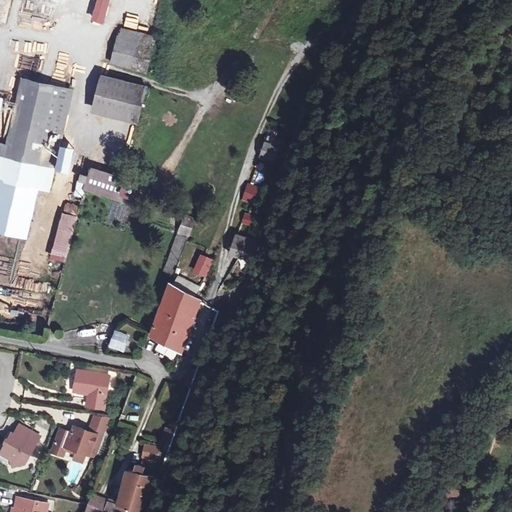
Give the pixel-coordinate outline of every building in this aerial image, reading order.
[(0,0),(0,28),(6,30),(13,0),(0,0)] [(104,23),(108,0),(94,0),(90,20),(104,23)] [(111,68),(146,77),(156,41),(121,32),(111,68)] [(104,81),(97,107),(140,120),(148,93),(104,81)] [(51,195),(61,150),(48,146),(60,93),(25,84),(10,147),(0,145),(0,182),(0,183),(0,237),(28,244),(41,192),(51,195)] [(74,96),(60,93),(48,146),(61,150),(74,96)] [(269,136),(265,149),(273,150),(275,144),(277,139),(269,136)] [(284,147),(275,144),(273,150),(265,149),(260,161),(277,166),(284,147)] [(59,175),(70,178),(77,154),(65,151),(59,175)] [(120,206),(121,200),(126,184),(94,174),(91,182),(83,180),(77,199),(84,202),(86,195),(120,206)] [(249,190),(245,205),(261,209),(265,194),(249,190)] [(64,262),(80,206),(63,201),(48,257),(64,262)] [(244,228),(251,230),(254,222),(247,220),(244,228)] [(189,240),(194,224),(187,221),(181,237),(189,240)] [(168,275),(175,278),(187,244),(181,241),(168,275)] [(237,241),(232,258),(252,264),(257,248),(237,241)] [(198,276),(207,280),(214,264),(205,260),(198,276)] [(202,305),(172,288),(153,338),(184,356),(202,305)] [(115,334),(109,350),(124,354),(130,336),(116,334),(115,334)] [(91,400),(89,409),(106,412),(112,379),(81,374),(77,395),(93,398),(93,400),(91,400)] [(20,429),(15,439),(12,437),(3,455),(12,459),(13,459),(14,470),(27,467),(35,449),(31,447),(37,437),(20,429)] [(169,459),(178,432),(172,430),(169,435),(165,434),(161,447),(166,449),(163,457),(169,459)] [(79,452),(76,461),(84,464),(87,455),(79,452)] [(12,459),(3,455),(0,460),(0,464),(8,469),(12,459)] [(145,456),(142,468),(158,472),(161,460),(145,456)] [(131,477),(123,497),(126,498),(146,503),(154,483),(144,481),(145,478),(144,476),(142,475),(140,475),(138,475),(137,479),(131,477)] [(116,508),(115,511),(142,511),(146,503),(126,498),(123,497),(120,509),(116,508)] [(16,511),(15,511),(49,511),(51,506),(21,500),(19,508),(23,509),(22,511),(20,511),(18,511),(16,511)] [(94,511),(98,501),(94,500),(90,511),(94,511)] [(106,511),(109,505),(98,501),(94,511),(106,511)]
